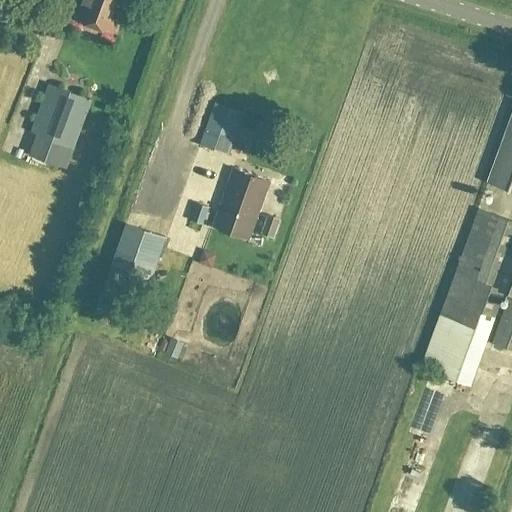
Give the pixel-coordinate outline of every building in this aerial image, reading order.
[(83,0),(82,4),(77,17),(76,19),(112,32),(122,4),(123,0),(83,0)] [(92,101),(49,85),(31,132),(74,148),(92,101)] [(201,146),(212,150),(227,156),(243,113),(216,104),(201,146)] [(511,191),(511,114),(487,183),(511,191)] [(249,240),(270,182),(233,169),(212,227),(249,240)] [(191,221),(203,225),(209,208),(198,204),(191,221)] [(511,223),(479,211),(440,317),(488,334),(504,292),(511,295),(511,223)] [(269,216),(262,235),(273,239),(280,220),(269,216)] [(126,225),(107,280),(126,286),(149,295),(169,240),(144,231),(126,225)] [(511,300),(510,299),(493,344),(511,351),(511,300)] [(433,471),(458,422),(435,410),(410,459),(433,471)] [(471,481),(485,484),(491,457),(476,454),(471,481)]
